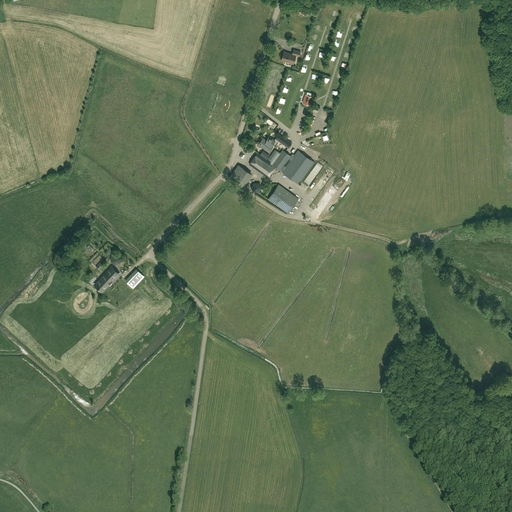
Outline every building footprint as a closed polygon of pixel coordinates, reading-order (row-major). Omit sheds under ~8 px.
[(292,54),(284,51),(281,60),(293,64),(296,55),(299,56),(300,52),(293,49),(292,54)] [(312,97),(305,95),(303,102),(310,104),(312,97)] [(258,129),(255,134),(260,138),(264,133),(258,129)] [(262,146),(268,151),(273,145),(272,144),(275,141),(268,136),(266,140),(262,137),(260,140),(259,140),(256,144),(261,147),(262,146)] [(291,145),(288,143),(280,136),(278,139),(289,147),(291,145)] [(271,163),(257,153),(249,164),(267,177),(275,167),(280,170),(282,171),(282,172),(298,184),(314,162),(298,150),(283,170),(281,168),(291,156),(283,150),(278,157),(275,155),(278,152),(275,149),(268,159),(272,161),(271,163)] [(230,177),(242,185),(251,173),(238,165),(230,177)] [(259,183),(254,182),(251,187),(253,192),(258,192),(261,188),(259,183)] [(298,199),(278,184),(268,198),(288,213),(298,199)] [(112,255),(111,261),(115,264),(120,262),(121,257),(117,254),(112,255)] [(112,282),(119,274),(111,267),(101,277),(102,278),(95,285),(103,292),(109,285),(110,285),(112,282)] [(126,280),(133,287),(144,276),(136,269),(126,280)]
